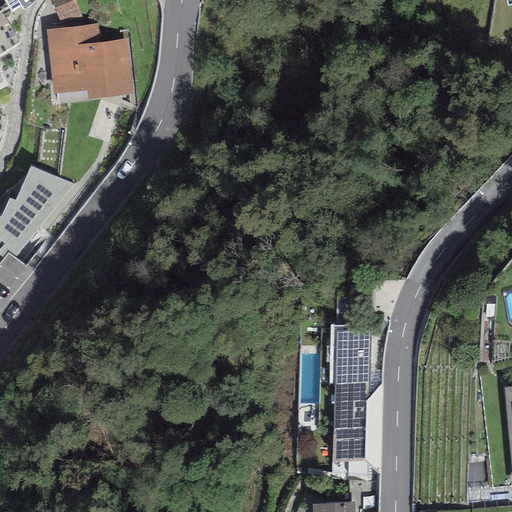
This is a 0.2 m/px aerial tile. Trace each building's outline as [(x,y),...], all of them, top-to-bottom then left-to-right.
[(14,0),(23,16),(43,0),(14,0)] [(0,53),(18,43),(2,14),(0,14),(0,53)] [(98,25),(45,31),(53,96),(86,92),(88,102),(132,97),(125,42),(100,45),(98,25)] [(1,204),(0,204),(0,230),(18,247),(74,180),(30,158),(15,189),(10,187),(1,204)] [(18,247),(0,230),(0,248),(4,251),(8,246),(15,252),(18,247)] [(370,325),(336,324),(335,376),(368,377),(370,325)] [(367,429),(368,377),(335,376),(333,428),(367,429)] [(313,496),(313,511),(354,511),(354,495),(313,496)]
